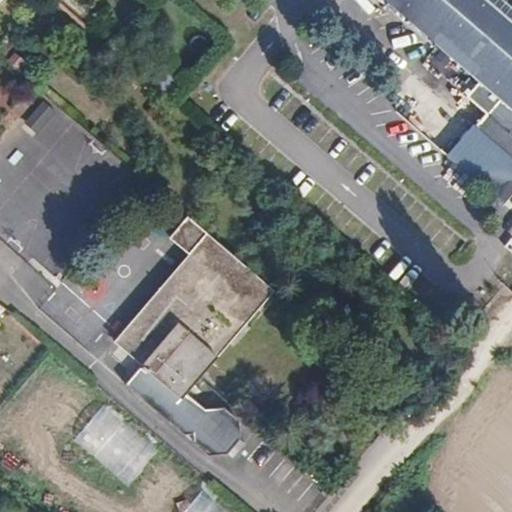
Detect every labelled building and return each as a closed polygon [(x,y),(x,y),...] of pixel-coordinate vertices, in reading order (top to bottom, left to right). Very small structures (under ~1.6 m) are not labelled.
[(381,0),(497,99),(483,116),(492,124),(479,138),(511,165),(511,101),(393,0),(381,0)] [(511,11),(498,0),(393,0),(511,101),(511,11)] [(148,81),(169,100),(183,85),(163,65),(148,81)] [(54,143),(49,160),(91,172),(102,130),(32,110),(25,135),(54,143)] [(458,145),(450,156),(471,172),(479,162),(458,145)] [(188,402),(202,385),(280,297),(212,239),(195,224),(176,246),(193,261),(117,349),(145,372),(127,392),(210,463),(228,462),(240,448),(239,429),(225,417),(206,418),(188,402)] [(161,451),(105,406),(76,442),(131,487),(161,451)] [(232,511),(202,486),(180,511),(232,511)]
